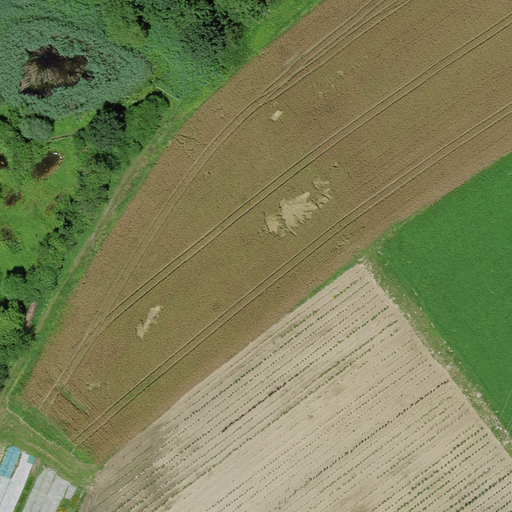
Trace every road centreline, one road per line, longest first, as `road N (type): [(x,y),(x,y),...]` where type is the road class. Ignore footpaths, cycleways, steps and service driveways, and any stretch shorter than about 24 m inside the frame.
road 1 (track): [(0,399),(150,147),(192,121),(230,111),(249,115),(279,143),(511,448)]
road 2 (track): [(150,147),(218,41),(278,0)]
